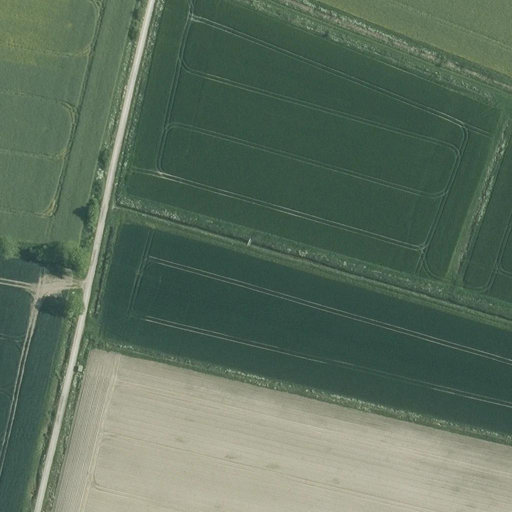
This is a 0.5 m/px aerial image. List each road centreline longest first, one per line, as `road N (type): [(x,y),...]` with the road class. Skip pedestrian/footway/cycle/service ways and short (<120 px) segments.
road 1 (unclassified): [(150,0),(41,511)]
road 2 (track): [(511,96),(266,0)]
